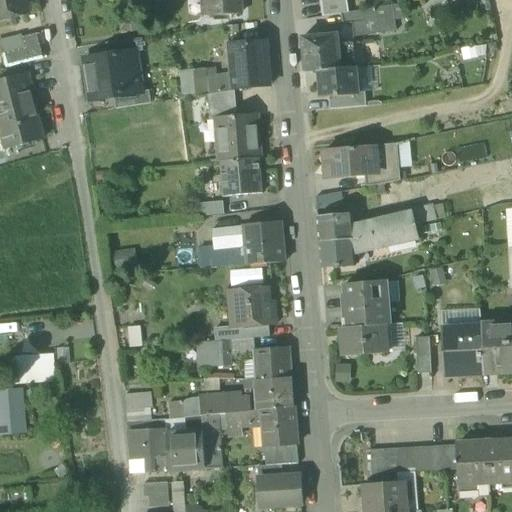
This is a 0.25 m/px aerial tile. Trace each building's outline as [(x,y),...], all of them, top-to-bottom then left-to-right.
[(0,0),(0,22),(28,16),(24,0),(0,0)] [(207,0),(209,18),(241,16),(239,0),(207,0)] [(319,0),(322,18),(341,15),(349,14),(346,0),(319,0)] [(364,0),(366,11),(374,10),(393,7),(391,0),(364,0)] [(402,5),(393,7),(395,21),(405,20),(402,5)] [(393,7),(374,10),(378,35),(397,32),(395,21),(393,7)] [(366,11),(349,14),(341,15),(344,26),(352,25),(354,39),(378,35),(374,10),(366,11)] [(5,56),(9,69),(43,60),(37,35),(23,39),(26,51),(5,56)] [(319,73),(341,71),(339,47),(338,36),(302,39),(305,73),(305,74),(319,73)] [(26,51),(23,39),(0,44),(0,57),(5,56),(26,51)] [(106,45),(108,57),(135,53),(136,54),(143,53),(142,40),(106,45)] [(231,77),(232,91),(234,91),(270,88),(267,43),(229,47),(231,77)] [(353,45),(339,47),(341,71),(356,69),(353,45)] [(480,47),(461,51),(463,61),(483,57),(480,47)] [(84,61),(87,82),(139,74),(136,54),(135,53),(108,57),(84,61)] [(372,67),(356,69),(358,94),(365,94),(374,93),(372,67)] [(358,94),(356,69),(341,71),(319,73),(322,100),(330,99),(358,97),(358,94)] [(231,77),(214,78),(213,75),(208,76),(207,70),(193,72),(196,97),(196,99),(207,97),(234,93),(234,91),(232,91),(231,77)] [(182,98),(196,97),(193,72),(179,73),(182,98)] [(142,94),(139,74),(87,82),(91,103),(114,99),(142,95),(142,94)] [(29,80),(9,86),(13,102),(13,103),(31,98),(34,98),(29,80)] [(0,105),(13,102),(9,86),(8,82),(0,83),(0,105)] [(114,99),(116,111),(152,105),(150,92),(142,94),(142,95),(114,99)] [(207,97),(209,122),(216,122),(216,119),(237,117),(234,93),(207,97)] [(330,99),(331,111),(366,108),(365,94),(358,94),(358,97),(330,99)] [(43,141),(31,98),(13,103),(13,102),(0,105),(0,126),(7,150),(43,141)] [(220,163),(260,160),(256,116),(237,117),(216,119),(216,122),(220,121),(221,136),(218,136),(220,163)] [(145,118),(97,126),(102,161),(150,153),(145,118)] [(397,144),(374,147),(326,152),(328,179),(365,176),(377,175),(376,171),(391,169),(390,148),(397,146),(397,145),(397,144)] [(410,144),(397,145),(397,146),(398,146),(400,169),(400,170),(413,169),(410,144)] [(398,146),(397,146),(390,148),(391,169),(400,169),(398,146)] [(263,196),(260,160),(220,163),(223,199),(263,196)] [(365,176),(366,188),(377,187),(378,187),(401,182),(400,170),(400,169),(391,169),(376,171),(377,175),(365,176)] [(316,199),(317,212),(343,207),(342,195),(316,199)] [(206,205),(207,217),(225,216),(224,204),(206,205)] [(207,217),(206,205),(197,206),(198,218),(207,217)] [(433,209),(413,213),(416,226),(436,222),(433,209)] [(360,240),(416,226),(413,213),(353,228),(354,241),(360,240)] [(320,244),(354,241),(353,228),(352,215),(318,218),(320,244)] [(246,250),(247,267),(285,264),(282,223),(244,227),(244,228),(212,231),(214,249),(214,253),(246,250)] [(360,240),(354,241),(356,257),(420,241),(416,226),(360,240)] [(356,268),(356,257),(354,241),(320,244),(322,271),(356,268)] [(200,271),(216,270),(214,253),(214,249),(198,250),(200,271)] [(246,250),(214,253),(216,270),(247,267),(246,250)] [(136,251),(113,253),(115,274),(137,272),(136,251)] [(443,269),(430,273),(434,288),(447,285),(443,269)] [(262,271),(231,272),(231,287),(263,286),(262,271)] [(398,279),(386,282),(387,304),(400,304),(398,279)] [(348,320),(349,330),(386,327),(389,326),(387,304),(386,282),(345,286),(346,295),(344,296),(346,320),(348,320)] [(232,328),(233,330),(269,327),(276,326),(275,314),(270,315),(268,290),(230,293),(232,328)] [(443,313),(444,334),(482,331),(481,329),(481,311),(443,313)] [(389,326),(386,327),(388,354),(405,352),(403,325),(389,326)] [(511,326),(481,329),(482,331),(484,375),(511,373),(511,326)] [(216,330),(217,343),(229,342),(254,340),(270,339),(269,327),(233,330),(232,328),(216,330)] [(388,354),(386,327),(349,330),(341,330),(344,357),(369,355),(369,359),(388,357),(388,354)] [(141,328),(128,329),(130,349),(143,348),(141,328)] [(446,377),(484,375),(482,331),(444,334),(446,377)] [(416,340),(418,376),(432,375),(430,339),(416,340)] [(229,342),(230,358),(254,356),(254,353),(255,353),(254,340),(229,342)] [(212,363),(213,369),(231,368),(230,358),(229,342),(217,343),(199,345),(199,364),(212,363)] [(254,363),(256,382),(292,379),(290,351),(255,353),(254,353),(254,356),(254,363)] [(15,361),(17,386),(23,385),(53,383),(51,358),(15,361)] [(246,364),(247,382),(256,382),(254,363),(246,364)] [(336,365),(335,384),(351,385),(352,366),(336,365)] [(292,379),(256,382),(256,391),(257,400),(258,412),(261,412),(294,409),(292,379)] [(203,382),(204,394),(220,393),(219,381),(214,381),(203,382)] [(245,392),(256,391),(256,382),(247,382),(244,382),(245,392)] [(0,439),(27,437),(23,385),(17,386),(0,387),(0,439)] [(258,413),(258,412),(257,400),(242,401),(241,394),(199,398),(201,418),(203,418),(220,416),(226,416),(258,413)] [(127,398),(129,425),(148,423),(147,410),(152,409),(150,396),(127,398)] [(168,406),(170,421),(183,420),(182,405),(168,406)] [(297,446),(294,409),(261,412),(262,426),(265,450),(297,446)] [(258,413),(226,416),(227,429),(227,434),(228,438),(242,436),(241,428),(262,426),(261,412),(258,412),(258,413)] [(217,429),(222,429),(227,429),(226,416),(220,416),(203,418),(204,428),(217,427),(217,429)] [(129,425),(130,433),(168,431),(167,421),(148,423),(129,425)] [(204,428),(204,434),(206,470),(219,469),(217,429),(217,427),(204,428)] [(132,474),(170,472),(168,436),(168,431),(130,433),(132,474)] [(170,472),(206,470),(204,434),(168,436),(170,472)] [(511,441),(487,443),(490,484),(501,484),(511,482),(511,441)] [(479,485),(490,484),(487,443),(456,445),(456,447),(458,471),(458,486),(479,485)] [(265,450),(266,468),(282,467),(299,466),(297,446),(265,450)] [(456,447),(444,448),(446,472),(458,471),(456,447)] [(434,473),(446,472),(444,448),(432,449),(434,473)] [(422,474),(434,473),(432,449),(428,449),(420,450),(422,474)] [(398,475),(410,474),(408,450),(396,451),(398,475)] [(416,474),(422,474),(420,450),(408,450),(410,474),(416,474)] [(398,484),(398,475),(396,451),(384,452),(386,485),(398,484)] [(373,486),(386,485),(384,452),(371,453),(373,486)] [(373,486),(371,453),(361,453),(363,487),(365,486),(373,486)] [(259,468),(259,480),(283,479),(282,467),(266,468),(259,468)] [(405,483),(407,511),(419,511),(416,474),(410,474),(398,475),(398,484),(405,483)] [(259,480),(261,508),(302,506),(300,478),(283,479),(259,480)] [(511,482),(501,484),(502,493),(511,492),(511,482)] [(365,486),(367,511),(407,511),(405,483),(398,484),(386,485),(373,486),(365,486)] [(143,486),(144,499),(151,499),(167,498),(166,484),(143,486)] [(174,511),(186,511),(184,484),(172,485),(174,511)] [(479,485),(458,486),(459,499),(479,498),(479,485)] [(151,499),(152,511),(168,510),(167,498),(151,499)]
